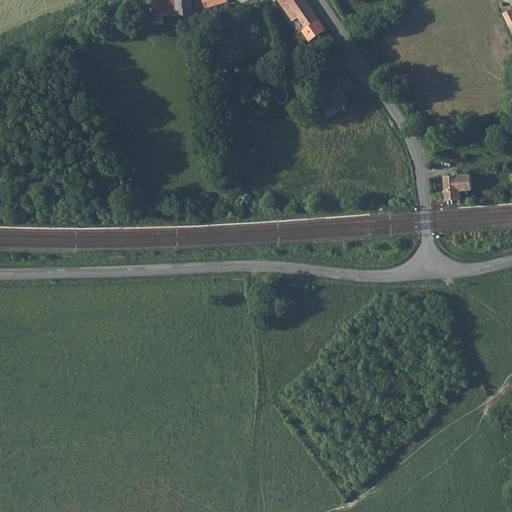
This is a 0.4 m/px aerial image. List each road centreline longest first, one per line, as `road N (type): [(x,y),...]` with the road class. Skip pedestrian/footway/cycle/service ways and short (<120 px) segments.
road 1 (unclassified): [(0,277),(252,267),(423,274)]
road 2 (track): [(55,22),(127,208),(0,202)]
road 3 (residential): [(415,150),(318,0)]
road 4 (track): [(0,45),(116,0)]
